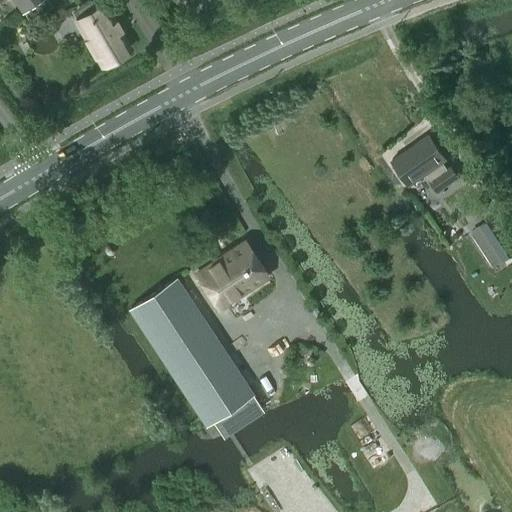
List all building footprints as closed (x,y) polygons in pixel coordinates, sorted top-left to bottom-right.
[(13,0),(22,11),(37,0),(13,0)] [(75,20),(100,64),(130,48),(105,3),(75,20)] [(410,184),(426,173),(431,180),(429,181),(436,191),(457,176),(450,166),(447,168),(442,162),(446,159),(428,134),(392,160),(410,184)] [(511,243),(495,216),(481,225),(501,258),(511,251),(511,243)] [(207,264),(195,271),(206,287),(218,306),(244,289),(265,276),(263,272),(245,245),(223,259),(221,255),(207,264)] [(129,309),(194,408),(205,423),(251,393),(203,320),(176,278),(129,309)]
